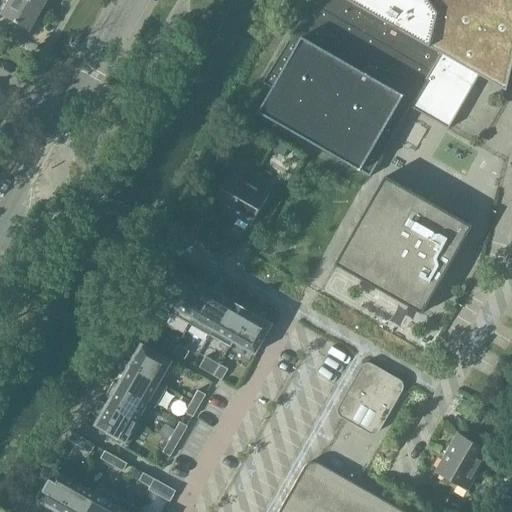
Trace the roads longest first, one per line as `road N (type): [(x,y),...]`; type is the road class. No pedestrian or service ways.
road 1 (residential): [(178,511),(294,308)]
road 2 (residential): [(412,448),(511,269)]
road 3 (residential): [(64,117),(131,0)]
road 4 (residential): [(0,229),(64,117)]
